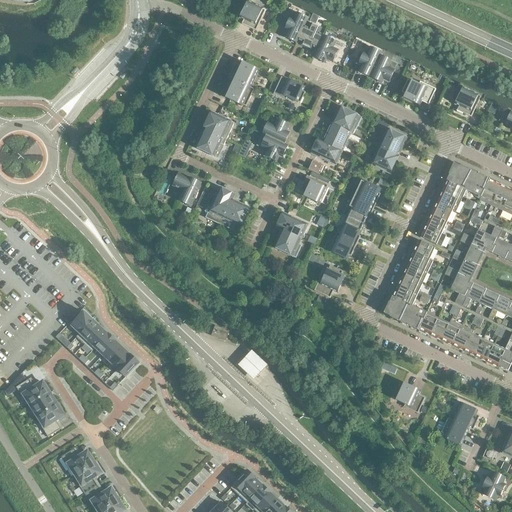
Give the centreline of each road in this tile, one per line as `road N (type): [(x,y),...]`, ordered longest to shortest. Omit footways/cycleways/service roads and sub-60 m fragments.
road 1 (secondary): [(374,511),(136,288),(97,236)]
road 2 (residential): [(508,381),(370,316),(450,144)]
road 3 (residential): [(234,38),(178,156),(275,201)]
road 4 (residential): [(123,406),(63,352),(48,368),(93,438)]
road 5 (residential): [(449,139),(331,83)]
road 6 (residential): [(275,201),(331,83)]
